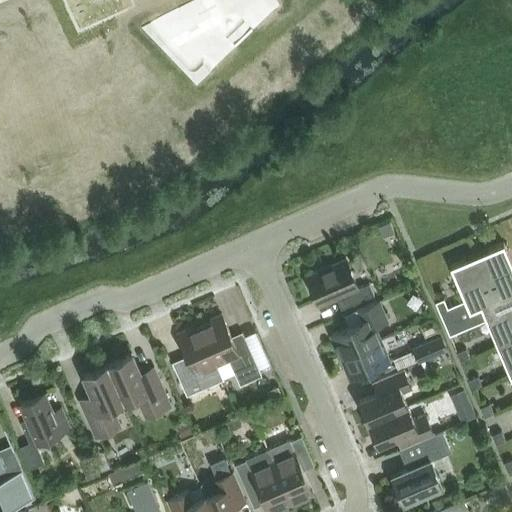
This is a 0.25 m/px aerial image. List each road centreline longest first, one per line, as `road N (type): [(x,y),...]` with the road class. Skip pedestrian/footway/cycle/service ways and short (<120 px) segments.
road 1 (residential): [(0,360),(21,352),(39,330),(105,300),(126,304),(253,251)]
road 2 (residential): [(363,511),(253,251)]
road 3 (residential): [(253,251),(388,190),(479,200),(511,188)]
